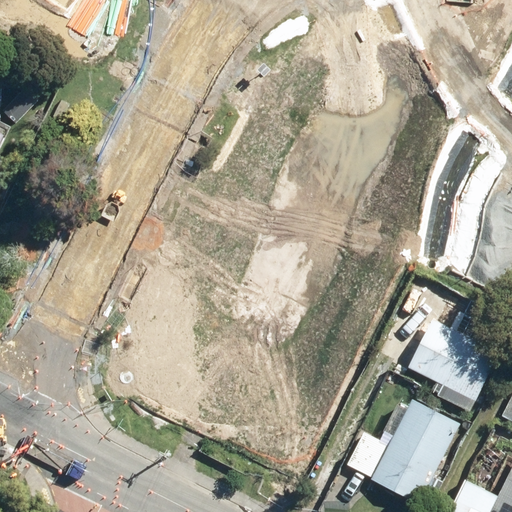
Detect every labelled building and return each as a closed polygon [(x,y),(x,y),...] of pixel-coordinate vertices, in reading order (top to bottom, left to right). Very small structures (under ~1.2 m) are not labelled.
[(104,0),(17,0),(91,32),(104,0)] [(0,1),(0,24),(23,34),(32,15),(0,1)] [(335,111),(339,113),(331,129),(371,147),(378,131),(390,137),(418,77),(364,51),(335,111)] [(0,179),(12,157),(6,154),(20,128),(0,116),(0,179)] [(350,170),(284,136),(259,183),(325,218),(350,170)] [(376,155),(340,136),(331,154),(366,173),(376,155)] [(231,214),(205,264),(269,297),(295,248),(327,264),(339,240),(297,220),(286,243),(231,214)] [(511,223),(487,222),(484,276),(511,277),(511,223)] [(248,363),(222,349),(241,311),(193,287),(153,365),(202,389),(200,392),(227,405),(248,363)] [(483,399),(506,350),(437,318),(414,367),(483,399)] [(288,329),(284,336),(244,416),(293,441),(303,423),(323,433),(341,397),(322,387),(338,355),(288,329)] [(427,502),(465,420),(413,399),(411,404),(400,399),(388,426),(399,431),(394,440),(370,429),(352,468),(427,502)] [(511,511),(511,479),(505,495),(469,480),(454,511),(511,511)]
